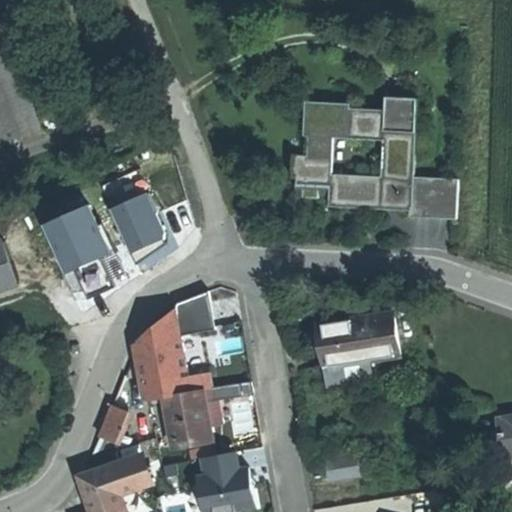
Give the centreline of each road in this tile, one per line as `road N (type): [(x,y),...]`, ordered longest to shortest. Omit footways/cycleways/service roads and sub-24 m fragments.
road 1 (residential): [(0,511),(39,497),(67,466),(128,320),(169,282),(247,257)]
road 2 (unclassified): [(137,0),(247,257)]
road 3 (residential): [(247,257),(432,264),(511,293)]
road 4 (residential): [(293,511),(247,257)]
